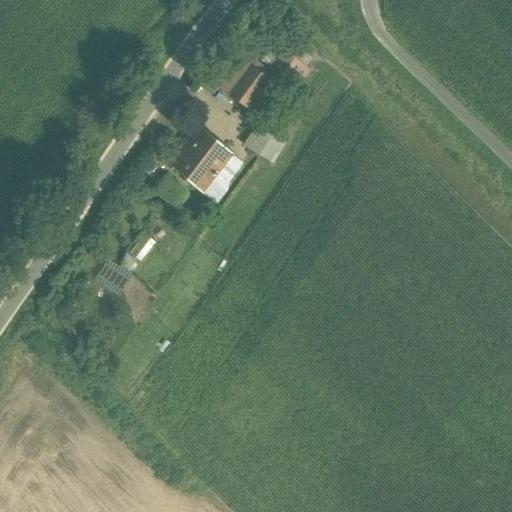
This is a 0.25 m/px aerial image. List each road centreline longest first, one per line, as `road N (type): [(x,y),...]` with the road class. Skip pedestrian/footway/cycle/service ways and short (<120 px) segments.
road 1 (unclassified): [(223,0),(0,307)]
road 2 (unclassified): [(360,0),(361,36),(376,58),(511,184)]
